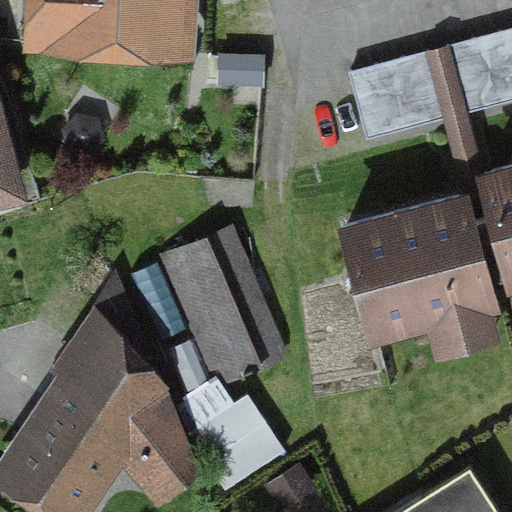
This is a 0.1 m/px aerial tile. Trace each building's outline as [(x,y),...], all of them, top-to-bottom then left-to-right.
[(43,0),(42,25),(165,33),(167,0),(43,0)] [(511,26),(446,44),(464,109),(511,96),(511,26)] [(349,69),(367,135),(446,114),(429,48),(349,69)] [(199,178),(254,181),(263,53),(208,51),(199,178)] [(0,189),(14,186),(0,129),(0,189)] [(485,278),(511,271),(511,273),(511,163),(485,171),(495,209),(469,216),(463,192),(346,223),(357,263),(348,280),(364,289),(375,330),(491,299),(485,278)] [(230,227),(165,255),(217,380),(283,352),(230,227)] [(94,303),(111,322),(12,469),(69,508),(118,435),(142,454),(172,488),(197,466),(116,268),(94,303)] [(188,430),(225,486),(284,447),(247,391),(188,430)] [(501,511),(469,463),(392,511),(501,511)]
